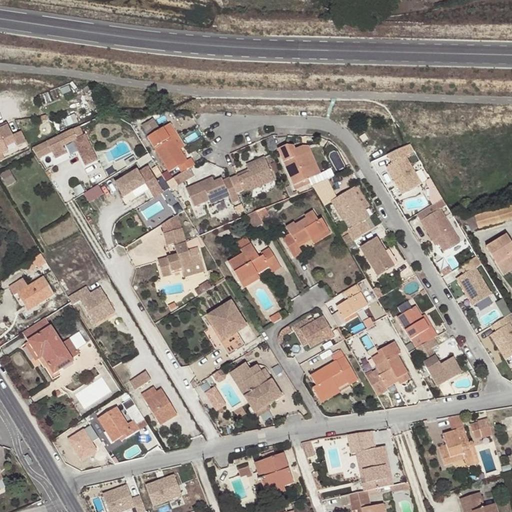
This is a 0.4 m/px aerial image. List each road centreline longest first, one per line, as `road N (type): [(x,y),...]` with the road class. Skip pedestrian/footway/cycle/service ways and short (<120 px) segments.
road 1 (tertiary): [(511,54),(224,46),(0,18)]
road 2 (residential): [(218,163),(228,133),(242,122),(319,122),(344,132),(506,396)]
road 3 (residential): [(219,450),(72,202)]
road 4 (residential): [(506,396),(327,426)]
road 5 (residential): [(319,298),(269,332),(327,426)]
road 6 (residential): [(194,456),(61,487)]
